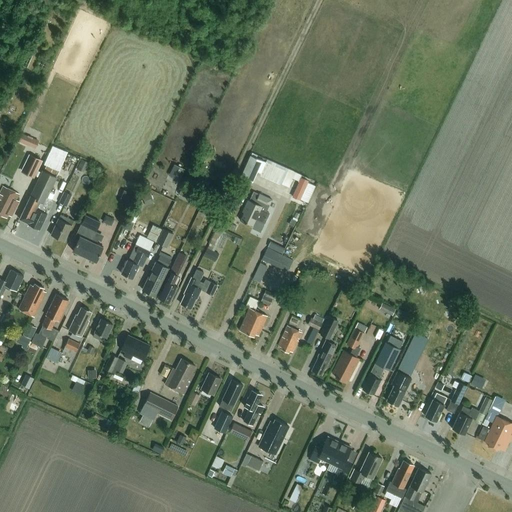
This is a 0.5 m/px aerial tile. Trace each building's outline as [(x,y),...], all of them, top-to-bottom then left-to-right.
[(27,68),(33,55),(20,50),(15,63),(27,68)] [(18,142),(35,149),(38,141),(21,134),(18,142)] [(199,151),(194,164),(201,167),(206,154),(199,151)] [(43,162),(29,155),(21,173),(34,179),(43,162)] [(250,156),(240,179),(250,184),(261,161),(250,156)] [(45,213),(49,206),(51,202),(43,198),(53,176),(43,171),(19,220),(28,224),(39,230),(47,214),(45,213)] [(292,197),(300,200),(300,199),(308,183),(308,181),(300,178),(299,181),(292,197)] [(211,190),(193,181),(190,186),(208,195),(211,190)] [(3,187),(0,192),(0,215),(7,219),(8,216),(11,217),(19,202),(16,200),(19,195),(3,187)] [(188,197),(191,191),(182,187),(179,193),(188,197)] [(131,207),(135,196),(124,191),(119,201),(131,207)] [(143,200),(151,197),(149,191),(141,194),(143,200)] [(192,204),(198,194),(191,191),(188,197),(186,201),(192,204)] [(64,192),(59,203),(66,206),(71,195),(64,192)] [(240,221),(253,227),(256,221),(264,226),(270,214),(266,212),(272,200),(259,194),(255,204),(248,200),(243,209),(245,210),(240,221)] [(64,242),(74,221),(60,215),(51,236),(64,242)] [(85,216),(71,245),(75,247),(73,251),(96,262),(103,248),(91,242),(100,223),(85,216)] [(167,249),(173,235),(163,230),(156,243),(167,249)] [(242,240),(238,238),(235,244),(229,256),(233,258),(242,240)] [(284,250),(270,243),(268,248),(282,254),(284,250)] [(121,274),(132,279),(138,265),(142,267),(149,251),(138,246),(135,253),(136,254),(132,262),(128,260),(121,274)] [(218,254),(207,248),(203,256),(215,262),(218,254)] [(187,256),(179,253),(176,258),(185,262),(187,256)] [(152,261),(156,263),(142,290),(155,296),(168,269),(167,268),(170,261),(156,254),(152,261)] [(258,282),(266,266),(260,263),(253,280),(258,282)] [(0,279),(0,298),(5,289),(9,290),(9,289),(16,292),(23,276),(11,270),(5,281),(0,279)] [(176,289),(177,287),(173,285),(177,275),(170,272),(158,298),(164,300),(164,302),(167,303),(168,303),(170,303),(174,294),(175,293),(177,291),(176,289)] [(196,299),(201,290),(193,286),(196,280),(191,278),(184,294),(185,294),(180,304),(191,309),(196,299)] [(302,291),(305,284),(300,281),(297,288),(302,291)] [(217,286),(210,282),(206,292),(213,296),(217,286)] [(34,317),(46,292),(43,291),(44,289),(35,284),(33,287),(30,285),(18,310),(34,317)] [(254,298),(250,296),(246,304),(257,309),(264,293),(258,290),(254,298)] [(303,293),(296,290),(291,300),(298,303),(303,293)] [(261,302),(270,306),(275,295),(266,291),(261,302)] [(59,320),(68,301),(56,295),(46,315),(47,316),(42,326),(38,333),(53,341),(58,330),(52,327),(56,319),(59,320)] [(379,310),(392,316),(395,310),(382,303),(379,310)] [(81,337),(89,321),(88,320),(91,313),(87,311),(87,309),(84,308),(82,308),(81,308),(77,315),(76,315),(68,331),(81,337)] [(267,316),(249,308),(239,331),(254,337),(255,334),(258,336),(267,316)] [(322,323),(324,319),(315,315),(313,319),(311,318),(307,325),(319,330),(322,323)] [(320,335),(329,339),(337,321),(328,317),(320,335)] [(106,338),(113,325),(101,319),(94,333),(93,337),(102,341),(104,337),(106,338)] [(28,324),(23,335),(31,339),(36,328),(28,324)] [(293,353),(302,333),(287,326),(283,334),(284,334),(283,338),(282,337),(278,346),(281,348),(280,349),(289,353),(290,351),(293,353)] [(364,333),(355,328),(346,345),(353,348),(350,354),(344,351),(332,374),(336,376),(335,378),(344,382),(345,380),(348,382),(359,359),(355,357),(360,349),(357,347),(364,333)] [(410,375),(427,339),(415,333),(398,370),(410,375)] [(30,340),(19,335),(16,342),(27,347),(30,340)] [(150,346),(128,336),(121,350),(125,352),(122,356),(131,360),(133,356),(143,360),(150,346)] [(68,339),(65,346),(61,354),(72,359),(76,351),(79,344),(68,339)] [(319,357),(312,371),(321,375),(324,368),(326,367),(336,346),(325,341),(318,357),(319,357)] [(389,371),(400,349),(385,342),(362,389),(364,390),(364,391),(367,392),(368,392),(373,395),(378,386),(379,387),(381,381),(378,379),(384,368),(389,371)] [(117,358),(111,355),(104,369),(110,372),(117,358)] [(183,394),(193,375),(191,374),(194,367),(181,360),(176,371),(173,369),(165,385),(183,394)] [(88,379),(96,378),(96,370),(87,370),(88,379)] [(398,407),(405,391),(411,379),(397,372),(391,385),(393,386),(386,401),(398,407)] [(212,395),(220,379),(209,374),(202,390),(212,395)] [(470,384),(478,388),(483,378),(475,375),(470,384)] [(231,412),(243,385),(231,380),(219,406),(231,412)] [(21,386),(29,389),(31,384),(24,381),(21,386)] [(441,391),(444,385),(438,382),(435,388),(441,391)] [(459,382),(450,401),(458,404),(467,386),(459,382)] [(257,404),(261,395),(252,391),(249,399),(248,399),(244,407),(249,409),(244,421),(253,426),(258,413),(260,414),(264,407),(257,404)] [(192,392),(187,403),(194,406),(199,395),(192,392)] [(177,406),(150,393),(139,414),(140,414),(153,421),(157,413),(171,420),(177,406)] [(436,422),(444,405),(439,403),(442,396),(436,393),(433,400),(432,400),(425,416),(436,422)] [(485,415),(492,401),(485,398),(479,411),(479,412),(485,415)] [(475,412),(476,410),(472,408),(471,410),(463,406),(460,413),(459,413),(452,429),(464,435),(472,419),(475,412)] [(221,411),(214,428),(225,433),(233,416),(221,411)] [(511,438),(511,423),(496,416),(484,442),(489,444),(488,446),(496,450),(498,448),(504,451),(509,442),(510,443),(511,438)] [(275,455),(289,427),(275,420),(273,423),(270,422),(258,446),(275,455)] [(251,431),(233,423),(229,432),(247,441),(251,431)] [(182,445),(185,438),(180,435),(176,442),(182,445)] [(330,462),(339,443),(327,437),(321,450),(315,447),(309,459),(318,464),(321,458),(330,462)] [(345,461),(351,448),(339,443),(330,462),(339,467),(333,480),(342,484),(351,464),(345,461)] [(372,478),(382,458),(369,452),(360,472),(354,469),(350,479),(360,484),(364,475),(372,478)] [(263,462),(251,457),(247,466),(259,471),(263,462)] [(403,488),(414,466),(412,465),(412,464),(408,462),(407,463),(403,461),(400,468),(398,467),(391,482),(389,481),(385,491),(401,498),(405,489),(403,488)] [(230,477),(234,469),(226,465),(222,473),(230,477)] [(408,511),(409,511),(419,492),(421,493),(422,493),(425,487),(427,486),(428,483),(428,481),(431,474),(418,468),(404,497),(396,511),(408,511)] [(384,486),(378,483),(374,492),(379,495),(384,486)] [(302,487),(296,484),(289,500),(295,503),(302,487)] [(380,511),(385,501),(378,497),(370,511),(380,511)]
